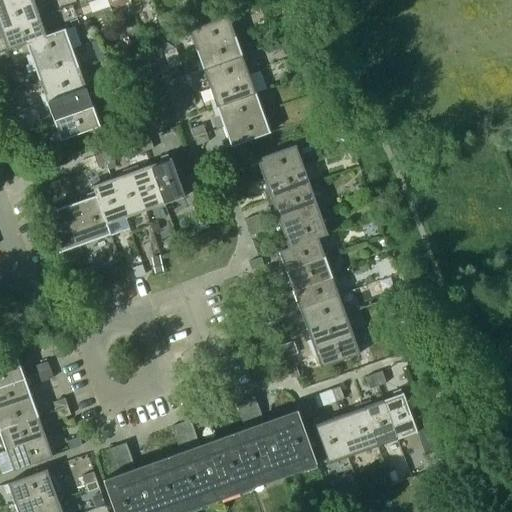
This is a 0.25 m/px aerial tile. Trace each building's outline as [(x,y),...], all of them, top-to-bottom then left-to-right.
[(0,0),(0,29),(39,16),(33,0),(18,0),(12,2),(11,0),(0,0)] [(191,18),(187,9),(178,12),(181,22),(191,18)] [(158,17),(163,27),(171,24),(167,14),(158,17)] [(196,50),(236,35),(229,15),(188,30),(189,32),(185,33),(187,40),(191,38),(196,50)] [(46,35),(39,16),(0,29),(0,38),(2,38),(6,50),(24,43),(24,42),(46,35)] [(65,28),(46,35),(24,42),(24,43),(28,54),(25,55),(28,64),(72,48),(65,28)] [(199,71),(243,54),(236,35),(196,50),(200,61),(196,63),(199,71)] [(281,44),(285,55),(296,51),(292,40),(281,44)] [(79,67),(72,48),(28,64),(31,72),(34,71),(38,82),(79,67)] [(164,52),(167,61),(179,57),(176,48),(164,52)] [(209,89),(250,74),(243,54),(199,71),(202,78),(205,77),(209,89)] [(167,61),(170,70),(182,65),(179,57),(167,61)] [(86,86),(79,67),(38,82),(42,93),(39,95),(42,102),(86,86)] [(212,109),(257,93),(250,74),(209,89),(213,99),(209,100),(212,109)] [(10,92),(6,80),(0,82),(0,85),(3,94),(10,92)] [(93,106),(86,86),(42,102),(45,110),(48,109),(52,121),(93,106)] [(177,90),(180,98),(192,94),(189,86),(177,90)] [(223,127),(264,112),(257,93),(212,109),(215,117),(219,115),(223,127)] [(180,98),(183,107),(195,103),(192,94),(180,98)] [(17,111),(13,100),(6,102),(9,113),(17,111)] [(100,126),(93,106),(52,121),(56,132),(53,133),(56,140),(59,139),(59,140),(100,126)] [(272,132),(264,112),(223,127),(227,138),(224,139),(226,147),(230,146),(230,147),(272,132)] [(24,131),(19,119),(12,122),(17,133),(24,131)] [(191,128),(194,137),(206,133),(203,124),(191,128)] [(194,137),(197,146),(209,142),(206,133),(194,137)] [(149,136),(141,139),(145,151),(153,148),(149,136)] [(26,152),(31,150),(27,138),(19,141),(24,153),(26,152)] [(141,139),(133,142),(137,154),(145,151),(141,139)] [(261,166),(265,178),(305,163),(297,143),(258,158),(258,159),(254,160),(257,168),(261,166)] [(107,165),(115,162),(111,150),(102,153),(107,165)] [(94,156),(97,166),(98,168),(107,165),(102,153),(94,156)] [(162,160),(151,164),(165,203),(185,196),(171,157),(170,157),(168,153),(161,156),(162,160)] [(311,183),(305,163),(265,178),(269,190),(265,191),(268,198),(311,183)] [(138,164),(130,167),(145,210),(165,203),(151,164),(139,168),(138,164)] [(123,174),(112,178),(126,217),(145,210),(130,167),(122,170),(123,174)] [(63,191),(72,188),(68,176),(59,179),(63,191)] [(232,181),(235,189),(248,185),(245,176),(232,181)] [(92,185),(94,191),(94,190),(106,224),(107,224),(126,217),(112,178),(102,181),(100,178),(92,181),(93,185),(92,185)] [(59,179),(50,182),(54,195),(63,191),(59,179)] [(322,213),(311,183),(268,198),(271,206),(275,205),(278,216),(299,209),(303,220),(322,213)] [(235,189),(238,198),(251,193),(248,185),(235,189)] [(83,221),(72,225),(79,245),(111,234),(107,224),(106,224),(94,190),(94,191),(85,194),(87,197),(76,201),(83,221)] [(59,252),(79,245),(72,225),(83,221),(76,201),(53,209),(52,206),(45,208),(46,211),(44,212),(59,252)] [(329,234),(322,213),(303,220),(299,209),(278,216),(287,239),(283,240),(285,248),(286,249),(320,236),(320,237),(329,234)] [(261,224),(258,216),(246,221),(249,228),(261,224)] [(207,218),(194,223),(197,232),(210,228),(207,218)] [(161,229),(158,223),(151,225),(154,232),(161,229)] [(264,231),(261,224),(249,228),(252,236),(264,231)] [(326,256),(320,237),(320,236),(286,249),(285,248),(279,250),(283,262),(280,263),(283,271),(326,256)] [(152,257),(155,272),(163,271),(160,256),(152,257)] [(250,261),(253,269),(265,264),(262,256),(250,261)] [(333,274),(326,256),(283,271),(286,280),(290,279),(293,289),(333,274)] [(145,273),(142,263),(137,265),(133,270),(135,276),(145,273)] [(120,267),(109,271),(113,283),(124,279),(120,267)] [(340,294),(333,274),(293,289),(297,300),(293,301),(296,310),(340,294)] [(272,297),(268,285),(260,288),(264,300),(272,297)] [(347,314),(340,294),(296,310),(299,318),(303,317),(307,328),(347,314)] [(287,314),(283,302),(267,307),(271,320),(287,314)] [(353,332),(347,314),(307,328),(311,340),(307,341),(310,348),(353,332)] [(286,335),(282,324),(274,327),(278,338),(286,335)] [(361,353),(353,332),(310,348),(313,356),(316,354),(321,368),(361,353)] [(293,354),(288,342),(280,345),(285,357),(293,354)] [(0,386),(24,377),(20,366),(23,365),(21,358),(18,359),(17,358),(0,364),(0,386)] [(50,368),(47,359),(34,364),(38,372),(50,368)] [(287,366),(290,372),(292,378),(300,376),(296,363),(287,366)] [(38,372),(41,381),(53,376),(50,368),(38,372)] [(379,387),(387,384),(383,371),(374,374),(379,387)] [(374,374),(366,377),(371,390),(379,387),(374,374)] [(0,407),(34,395),(31,386),(28,387),(24,377),(0,386),(0,407)] [(337,402),(345,399),(340,386),(332,389),(337,402)] [(315,395),(320,408),(337,402),(332,389),(315,395)] [(395,396),(384,400),(398,439),(418,432),(404,392),(403,392),(402,389),(394,392),(395,396)] [(0,429),(38,416),(34,405),(37,403),(34,395),(0,407),(0,429)] [(298,408),(271,417),(265,420),(256,395),(237,402),(246,426),(232,431),(252,487),(318,463),(298,408)] [(312,411),(320,408),(315,395),(307,398),(312,411)] [(67,404),(64,396),(51,401),(54,409),(67,404)] [(372,400),(364,403),(379,446),(398,439),(384,400),(373,404),(372,400)] [(349,457),(379,446),(364,403),(355,406),(356,409),(346,413),(353,433),(341,437),(349,457)] [(54,409),(57,417),(70,413),(67,404),(54,409)] [(341,437),(353,433),(346,413),(323,421),(322,418),(314,421),(315,424),(314,424),(328,464),(349,457),(341,437)] [(0,434),(6,450),(48,433),(45,425),(42,426),(38,416),(0,429),(0,434)] [(252,487),(232,431),(201,443),(192,418),(172,425),(181,450),(167,455),(187,510),(252,487)] [(51,441),(48,433),(6,450),(13,470),(53,455),(48,442),(51,441)] [(68,449),(81,445),(78,436),(65,441),(68,449)] [(115,511),(181,511),(187,510),(167,455),(136,467),(127,442),(108,449),(117,473),(103,478),(115,511)] [(39,506),(59,499),(48,468),(8,482),(8,484),(4,485),(7,491),(11,490),(15,502),(35,495),(39,506)] [(80,476),(83,484),(96,479),(93,471),(80,476)] [(100,488),(96,479),(83,484),(86,493),(100,488)] [(105,503),(101,493),(91,496),(96,507),(105,503)] [(63,511),(59,499),(39,506),(35,495),(15,502),(19,511),(63,511)]
